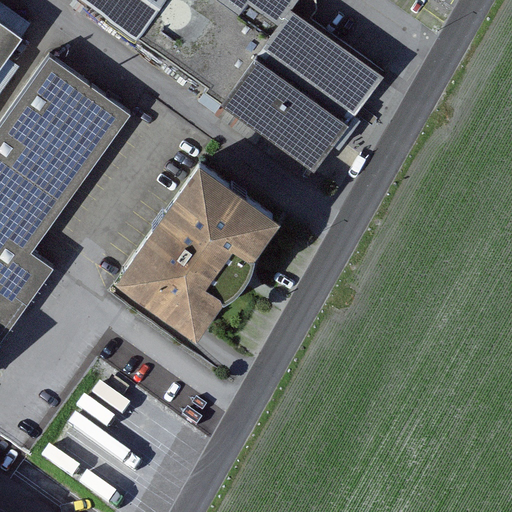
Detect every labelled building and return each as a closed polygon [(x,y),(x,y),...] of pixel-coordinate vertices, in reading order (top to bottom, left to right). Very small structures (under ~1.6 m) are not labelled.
[(96,0),(144,36),(158,17),(203,51),(237,7),(275,36),(228,96),(325,170),(396,77),(304,7),(309,0),(96,0)] [(0,25),(0,61),(17,37),(0,25)] [(53,229),(141,111),(65,54),(0,140),(0,349),(65,264),(40,245),(53,229)] [(250,271),(290,217),(205,156),(124,266),(209,328),(250,271)] [(168,452),(176,442),(112,393),(105,403),(168,452)]
